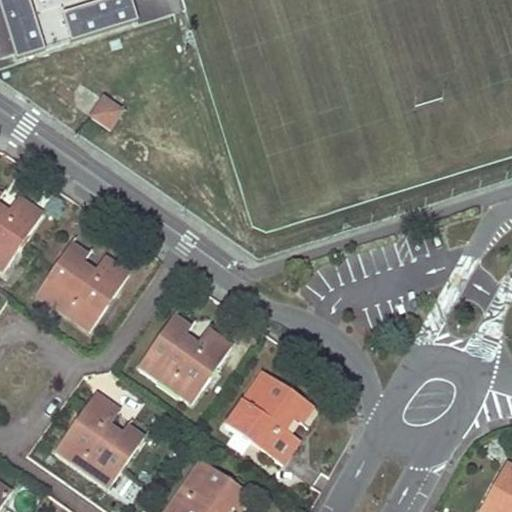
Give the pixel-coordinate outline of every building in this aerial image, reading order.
[(29,0),(0,0),(0,5),(16,58),(45,49),(29,0)] [(132,0),(102,0),(63,13),(72,41),(139,20),(132,0)] [(102,98),(87,120),(109,136),(124,114),(102,98)] [(0,272),(2,274),(19,250),(15,247),(22,237),(25,240),(41,218),(17,201),(0,224),(0,272)] [(86,260),(69,248),(64,256),(81,267),(86,260)] [(64,256),(35,297),(89,335),(108,309),(103,307),(109,298),(113,301),(129,279),(105,262),(89,286),(75,277),(81,267),(64,256)] [(189,332),(172,320),(166,328),(184,340),(189,332)] [(166,328),(137,369),(191,406),(207,385),(203,383),(210,371),(215,373),(230,352),(206,334),(190,356),(178,349),(184,340),(166,328)] [(303,405),(263,377),(226,430),(246,444),(249,439),(261,447),(257,452),(281,467),(297,443),(275,428),(284,415),(292,421),(303,405)] [(70,431),(56,452),(108,490),(136,450),(120,438),(113,446),(102,438),(118,414),(93,398),(77,421),(82,424),(75,434),(70,431)] [(312,411),(303,405),(292,421),(300,426),(312,411)] [(142,442),(125,430),(120,438),(136,450),(142,442)] [(242,493),(199,464),(168,511),(214,511),(221,502),(231,509),(242,493)] [(511,511),(511,470),(505,466),(480,511),(511,511)] [(0,508),(9,496),(0,489),(0,508)] [(239,511),(250,497),(242,493),(231,509),(236,511),(239,511)]
